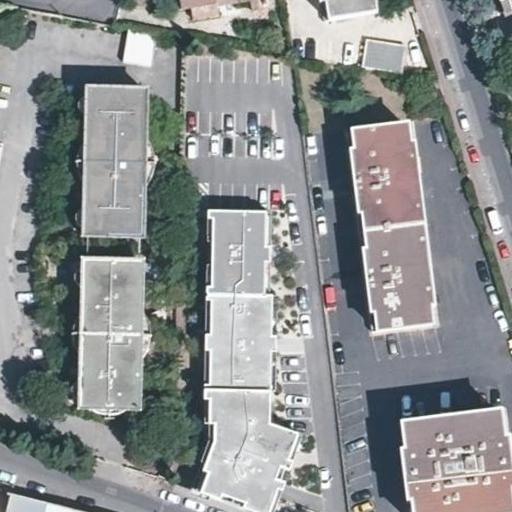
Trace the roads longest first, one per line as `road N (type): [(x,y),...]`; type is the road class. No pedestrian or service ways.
road 1 (residential): [(445,0),(511,210)]
road 2 (residential): [(0,461),(145,511)]
